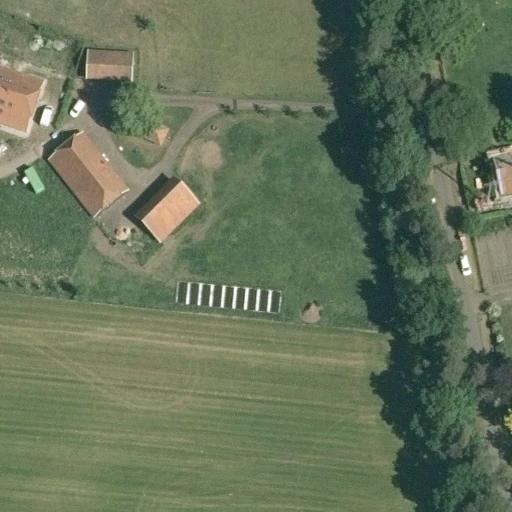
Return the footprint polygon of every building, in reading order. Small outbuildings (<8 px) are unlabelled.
[(131,82),(132,59),(118,58),(116,81),(131,82)] [(43,85),(0,70),(0,124),(27,134),(35,110),(43,85)] [(169,132),(152,123),(143,141),(161,148),(169,132)] [(128,193),(83,135),(49,162),(94,220),(128,193)] [(511,157),(493,161),(501,198),(511,195),(511,157)] [(221,162),(196,183),(211,201),(236,180),(221,162)] [(139,226),(160,246),(198,207),(178,187),(139,226)]
